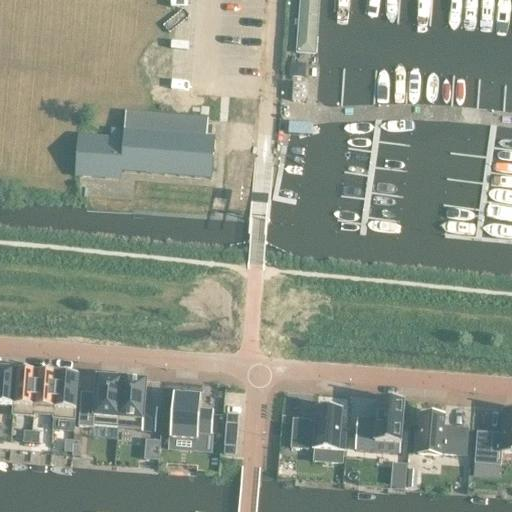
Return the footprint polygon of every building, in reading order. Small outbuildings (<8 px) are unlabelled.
[(298,0),(295,55),(315,56),(318,0),(298,0)] [(304,82),(292,82),(291,101),(303,102),(304,82)] [(78,135),(75,176),(105,178),(106,170),(212,179),(215,138),(207,137),(209,119),(125,112),(124,129),(110,128),(110,137),(78,135)] [(0,369),(0,405),(12,407),(13,407),(16,371),(0,369)] [(12,407),(12,416),(34,418),(34,416),(33,416),(37,372),(16,371),(13,407),(12,407)] [(37,372),(33,416),(34,416),(53,417),(54,417),(57,374),(37,372)] [(53,417),(52,419),(75,421),(78,376),(57,374),(54,417),(53,417)] [(97,377),(93,426),(118,428),(122,379),(97,377)] [(122,379),(118,428),(142,430),(142,432),(155,433),(157,409),(144,408),(146,381),(122,379)] [(174,395),(170,439),(198,441),(198,434),(211,435),(213,411),(200,410),(201,397),(174,395)] [(357,420),(355,450),(400,454),(404,401),(378,399),(376,424),(371,423),(371,421),(357,420)] [(294,421),(292,449),(308,450),(308,448),(314,448),(313,450),(343,453),(346,425),(340,424),(341,408),(317,406),(315,424),(309,424),(310,422),(294,421)] [(477,433),(474,465),(501,467),(502,453),(511,454),(511,410),(504,409),(502,435),(500,434),(500,436),(490,435),(490,434),(488,434),(488,435),(478,434),(478,433),(477,433)] [(420,413),(417,455),(441,457),(441,455),(465,457),(467,430),(443,428),(444,415),(420,413)] [(24,432),(23,444),(31,444),(32,432),(24,432)] [(32,432),(31,444),(39,445),(40,433),(32,432)] [(65,441),(64,453),(72,453),(73,445),(73,441),(65,441)] [(157,461),(159,442),(146,441),(145,460),(157,461)] [(72,453),(72,457),(80,458),(81,446),(73,445),(72,453)]
